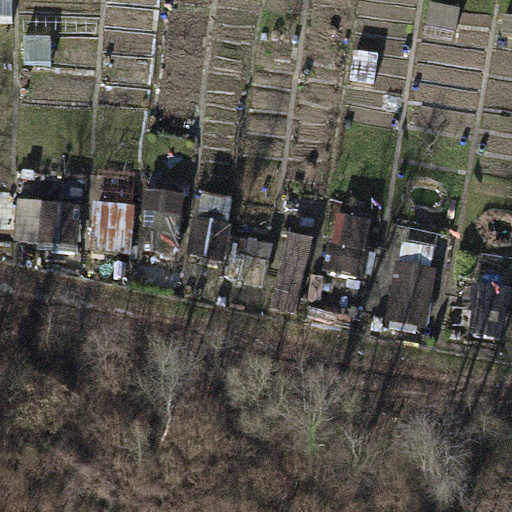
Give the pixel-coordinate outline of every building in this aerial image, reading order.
[(189,181),(152,180),(150,244),(188,245),(189,181)] [(234,248),(237,187),(193,185),(190,245),(234,248)] [(374,277),(380,215),(341,211),(334,273),(374,277)] [(301,307),(322,241),(284,229),(263,294),(301,307)] [(402,260),(399,318),(436,320),(438,261),(402,260)]
